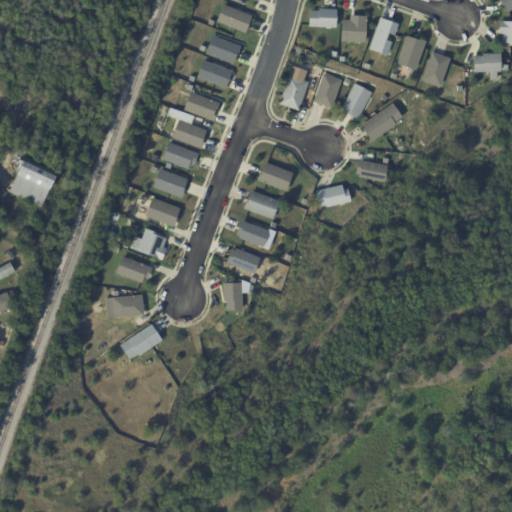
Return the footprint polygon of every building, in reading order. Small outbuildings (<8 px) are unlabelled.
[(244,32),(251,15),(221,4),(215,21),(244,32)] [(307,28),(307,12),(317,13),(317,10),(335,11),(334,29),(307,28)] [(339,16),(339,41),(364,42),(364,17),(339,16)] [(385,55),(391,38),(392,38),(397,23),(378,17),(367,49),(385,55)] [(497,33),(498,22),(511,22),(511,46),(508,46),(508,44),(501,44),(501,35),(497,34),(497,33)] [(239,46),(211,34),(204,53),(232,64),(239,46)] [(395,63),(414,70),(423,41),(405,35),(395,63)] [(420,80),(438,86),(448,58),(430,51),(420,80)] [(472,72),(488,71),(488,80),(495,80),(495,72),(499,72),(498,54),(471,54),(472,72)] [(225,87),(230,69),(201,61),(195,78),(225,87)] [(311,101),(330,108),(341,79),(322,72),(311,101)] [(294,78),(307,83),(297,111),(278,105),(288,76),(294,78)] [(370,96),(356,120),(339,111),(355,84),(371,93),(370,96)] [(218,102),(189,91),(182,109),(210,121),(218,102)] [(366,135),(360,126),(392,104),(401,118),(393,124),(394,125),(370,141),(366,135)] [(170,138),(199,148),(205,129),(189,124),(192,116),(171,109),(169,115),(177,118),(170,138)] [(189,169),(195,152),(166,142),(160,160),(189,169)] [(385,165),(356,159),(354,174),(383,179),(385,165)] [(284,190),(291,172),(263,161),(256,180),(284,190)] [(39,208),(7,193),(16,176),(14,175),(20,163),(53,179),(39,208)] [(152,189),(181,196),(186,177),(156,170),(152,189)] [(317,208),(347,201),(343,183),(313,190),(317,208)] [(250,192),(278,202),(271,220),(242,209),(245,202),(246,202),(250,192)] [(144,217),(173,226),(179,207),(150,198),(144,217)] [(267,230),(240,220),(234,236),(261,246),(267,230)] [(164,239),(165,240),(161,248),(165,249),(160,261),(136,252),(145,229),(159,235),(158,237),(164,239)] [(258,257),(230,247),(224,263),(252,273),(258,257)] [(149,266),(120,256),(114,274),(143,283),(149,266)] [(12,271),(13,273),(0,279),(0,268),(8,264),(12,271)] [(223,310),(240,309),(240,282),(222,283),(223,310)] [(0,295),(6,293),(11,309),(0,312),(0,295)] [(106,318),(142,314),(140,294),(104,298),(106,318)] [(154,331),(161,342),(137,358),(136,356),(128,361),(118,347),(150,325),(154,331)]
